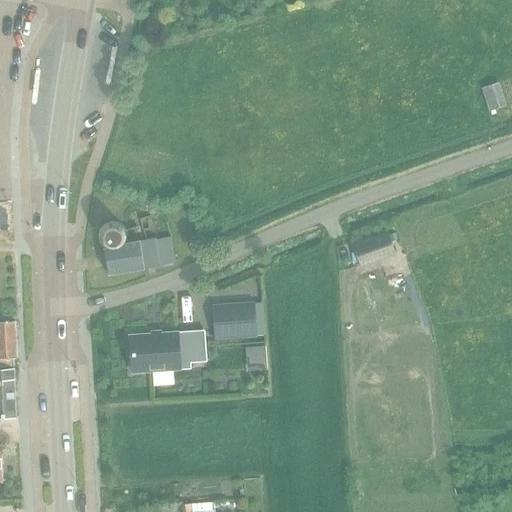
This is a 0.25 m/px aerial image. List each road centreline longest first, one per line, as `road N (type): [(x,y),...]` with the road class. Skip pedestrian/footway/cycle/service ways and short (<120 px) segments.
road 1 (unclassified): [(57,308),(178,277),(511,148)]
road 2 (tertiary): [(57,308),(57,167),(84,2)]
road 3 (tertiary): [(67,511),(57,308)]
